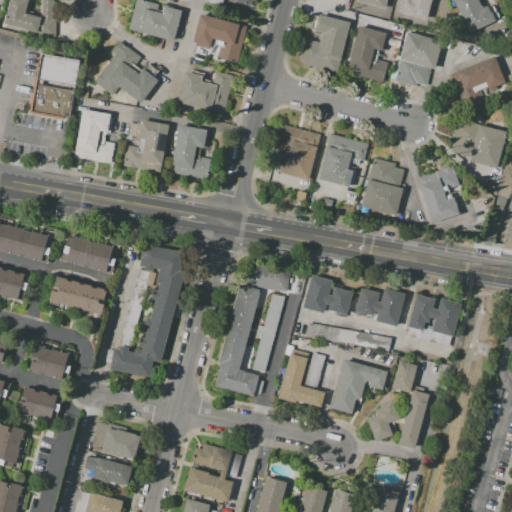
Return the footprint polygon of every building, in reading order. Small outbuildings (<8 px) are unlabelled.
[(6,23),(11,0),(27,0),(25,13),(40,17),(40,0),(53,0),(53,19),(50,34),(6,23)] [(136,0),(144,0),(158,4),(157,9),(163,11),(164,6),(181,10),(173,41),(129,29),(136,0)] [(386,0),(384,9),(351,0),(386,0)] [(431,0),(426,20),(395,12),(398,0),(431,0)] [(453,0),(479,0),(482,6),(490,2),(498,18),(468,32),(453,0)] [(200,14),(247,27),(237,63),(217,57),(219,47),(223,48),(225,42),(212,39),(209,49),(192,45),(200,14)] [(349,23),(336,74),(300,65),(307,39),(319,42),(321,34),(310,31),(315,14),(349,23)] [(359,26),(386,33),(381,51),(374,49),(371,58),(387,62),(382,83),(347,73),(359,26)] [(406,33),(442,42),(435,69),(432,68),(427,86),(417,83),(416,87),(393,81),(406,33)] [(119,41),(141,58),(136,64),(157,80),(140,103),(119,87),(112,96),(93,81),(114,55),(110,52),(119,41)] [(73,88),(78,59),(39,52),(34,81),(73,88)] [(456,72),(495,56),(506,83),(488,90),(485,83),(464,91),(456,72)] [(185,72),(202,76),(201,81),(212,84),(216,71),(234,76),(224,115),(177,102),(185,72)] [(34,81),(29,110),(67,117),(73,88),(34,81)] [(82,109),(110,114),(109,117),(113,118),(110,133),(106,132),(104,141),(114,143),(111,163),(73,157),(82,109)] [(168,125),(159,173),(123,167),(127,146),(137,147),(139,138),(128,136),(131,123),(139,124),(140,120),(168,125)] [(461,122),(505,133),(496,169),(452,158),(461,122)] [(178,125),(207,130),(207,131),(213,133),(210,151),(196,148),(194,160),(198,161),(199,156),(209,158),(205,179),(170,172),(178,125)] [(283,125),(319,134),(307,179),(277,171),(281,156),(285,157),(288,147),(278,145),(283,125)] [(329,134),(368,144),(364,160),(351,157),(348,169),(355,171),(351,187),(318,179),(329,134)] [(374,158),(395,164),(394,167),(404,169),(399,188),(402,188),(396,213),(362,204),(374,158)] [(417,177),(452,166),(458,186),(449,189),(451,198),(454,197),(459,214),(431,223),(417,177)] [(297,190),(306,193),(304,202),(295,199),(297,190)] [(323,205),(325,198),(332,200),(330,207),(323,205)] [(0,250),(0,218),(56,232),(48,262),(0,250)] [(58,259),(65,229),(120,242),(113,273),(58,259)] [(187,254),(156,378),(106,365),(111,344),(139,351),(157,274),(140,270),(146,244),(187,254)] [(252,264),(289,270),(286,292),(249,286),(252,264)] [(0,267),(30,275),(23,302),(0,296),(0,267)] [(56,275),(108,288),(100,317),(49,305),(56,275)] [(311,275),(331,280),(328,294),(331,295),(334,287),(352,292),(346,316),(327,311),(329,305),(324,304),(322,313),(302,308),(311,275)] [(239,285),(260,291),(239,369),(259,375),(253,396),(214,386),(219,365),(218,365),(239,285)] [(361,288),(378,292),(376,301),(379,302),(383,289),(405,294),(396,327),(374,321),(377,312),(374,311),(372,316),(355,311),(361,288)] [(129,291),(128,310),(139,311),(141,292),(129,291)] [(284,296),(265,372),(252,369),(272,292),(284,296)] [(416,294),(435,299),(432,308),(437,310),(440,299),(461,304),(452,336),(432,331),(434,319),(429,318),(427,323),(423,322),(421,330),(407,327),(416,294)] [(304,336),(308,323),(392,338),(388,351),(304,336)] [(0,334),(8,336),(1,364),(0,363),(0,334)] [(74,350),(66,381),(27,371),(34,343),(65,351),(66,349),(74,350)] [(312,352),(325,356),(316,389),(303,385),(312,352)] [(289,353),(307,358),(299,386),(325,392),(321,407),(278,396),(289,353)] [(387,370),(382,390),(363,385),(359,400),(355,399),(351,413),(329,408),(342,359),(387,370)] [(398,361),(417,366),(410,393),(391,388),(398,361)] [(0,381),(10,384),(3,409),(0,408),(0,381)] [(62,397),(56,423),(17,413),(23,387),(62,397)] [(428,394),(414,448),(398,444),(412,390),(428,394)] [(388,422),(392,435),(376,441),(374,435),(372,435),(366,418),(375,415),(374,411),(380,409),(378,404),(393,399),(395,403),(396,403),(401,417),(388,422)] [(98,422),(139,432),(132,459),(91,449),(98,422)] [(0,424),(25,431),(16,469),(0,464),(0,424)] [(228,502),(183,490),(188,468),(217,475),(219,469),(192,462),(196,449),(200,450),(202,443),(232,451),(225,479),(233,481),(228,502)] [(87,456),(132,466),(127,486),(82,475),(87,456)] [(256,511),(266,476),(286,482),(277,511),(256,511)] [(0,511),(0,480),(20,486),(14,511),(0,511)] [(299,511),(306,487),(324,492),(318,511),(299,511)] [(370,511),(377,488),(397,493),(391,511),(370,511)] [(329,511),(336,489),(356,494),(351,511),(329,511)] [(84,511),(90,492),(121,501),(118,511),(84,511)] [(182,511),(187,498),(212,505),(211,510),(217,511),(182,511)]
